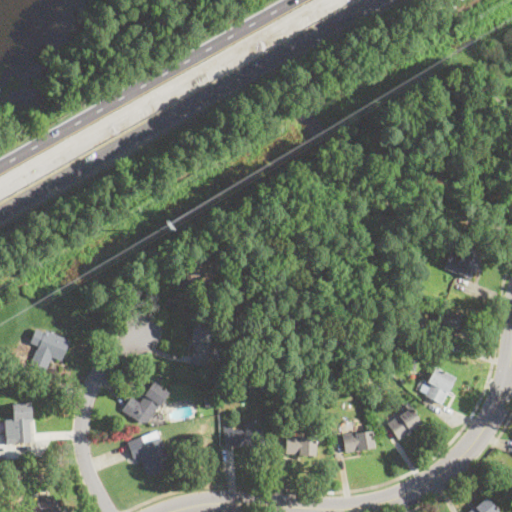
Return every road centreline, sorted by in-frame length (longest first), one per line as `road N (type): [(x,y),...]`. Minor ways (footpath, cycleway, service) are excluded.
road 1 (tertiary): [(168,511),(214,502),(350,507),(410,492),(477,437),(496,407),(511,346)]
road 2 (motorway): [(0,210),(371,0)]
road 3 (motorway): [(295,0),(0,168)]
road 4 (residential): [(144,329),(97,375),(82,420),(88,471),(110,511)]
